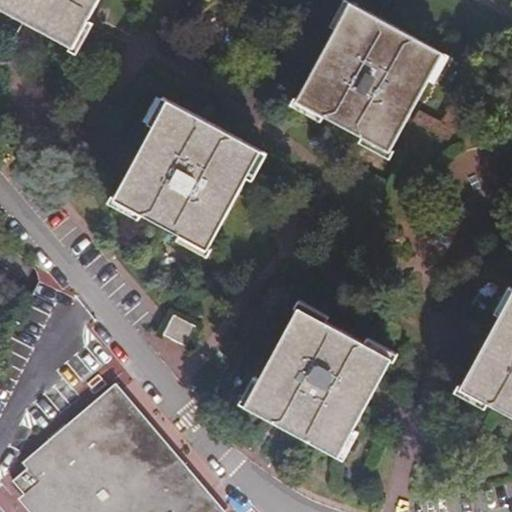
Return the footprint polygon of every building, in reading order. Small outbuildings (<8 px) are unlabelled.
[(0,0),(0,6),(83,54),(115,0),(0,0)] [(454,67),(365,14),(311,111),(401,163),(454,67)] [(221,260),(276,163),(183,111),(129,207),(221,260)] [(185,345),(194,326),(169,312),(160,330),(185,345)] [(352,462),(407,365),(315,313),(260,410),(352,462)] [(511,335),(474,402),(511,422),(511,335)] [(214,511),(116,393),(11,479),(38,511),(214,511)]
